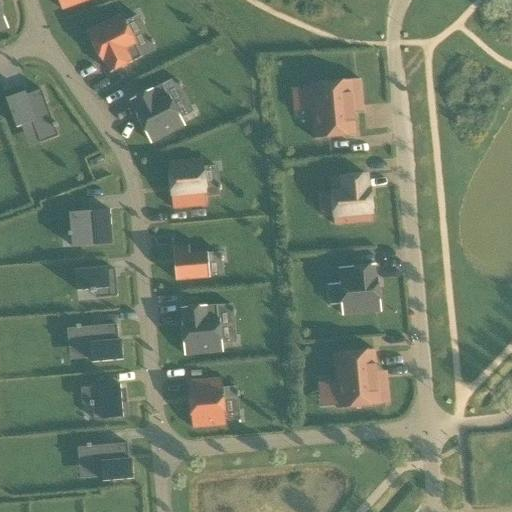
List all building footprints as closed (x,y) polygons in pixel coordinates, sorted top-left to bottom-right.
[(57,0),(61,10),(90,0),(57,0)] [(0,31),(9,29),(0,5),(0,31)] [(120,15),(86,33),(102,61),(103,61),(110,74),(140,57),(134,45),(136,44),(120,15)] [(309,85),(314,140),(355,136),(352,103),(363,102),(361,80),(309,85)] [(135,115),(150,144),(184,126),(170,97),(167,98),(161,86),(130,101),(137,114),(135,115)] [(24,93),(6,100),(17,129),(32,123),(40,144),(58,137),(55,128),(57,127),(56,123),(53,124),(41,90),(25,96),(24,93)] [(202,160),(168,163),(172,209),(206,206),(202,160)] [(331,194),(334,225),(373,221),(370,190),(369,190),(367,176),(331,179),(332,194),(331,194)] [(0,505),(29,502),(40,502),(83,498),(88,497),(101,496),(100,491),(14,497),(8,494),(0,488),(0,222),(40,207),(38,202),(35,203),(31,205),(0,216),(0,505)] [(71,236),(72,248),(113,245),(110,210),(59,215),(60,221),(69,220),(71,233),(68,233),(68,236),(71,236)] [(173,249),(175,281),(209,279),(207,254),(189,255),(189,247),(173,249)] [(339,284),(341,315),(381,311),(378,280),(376,280),(375,266),(338,269),(340,284),(339,284)] [(117,297),(115,270),(108,271),(108,269),(75,271),(77,292),(91,291),(91,293),(96,293),(96,290),(109,289),(109,298),(117,297)] [(181,323),(184,356),(222,353),(220,320),(217,320),(216,306),(182,309),(183,323),(181,323)] [(92,363),(123,361),(121,341),(118,341),(117,325),(81,328),(81,325),(76,325),(76,328),(67,329),(68,348),(91,347),(92,363)] [(374,350),(333,354),(338,409),(389,405),(387,382),(377,383),(374,350)] [(222,379),(188,382),(192,429),(226,426),(222,379)] [(94,420),(128,417),(127,403),(122,403),(120,385),(91,388),(92,401),(89,402),(90,407),(92,407),(94,420)] [(102,482),(133,480),(131,460),(128,461),(127,444),(91,447),(91,444),(86,444),(87,447),(77,448),(79,467),(101,465),(102,482)]
